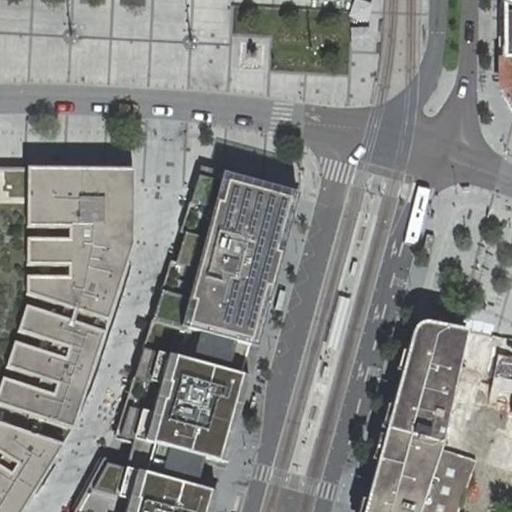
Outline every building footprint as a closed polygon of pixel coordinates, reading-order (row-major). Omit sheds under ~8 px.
[(511,102),(511,56),(504,59),(503,87),(511,102)] [(114,248),(117,157),(23,157),(19,293),(0,350),(0,511),(1,511),(56,420),(114,248)] [(301,191),(203,166),(175,251),(150,328),(146,341),(138,369),(118,430),(136,436),(129,455),(109,448),(75,511),(212,511),(218,490),(197,483),(205,454),(226,460),(236,426),(250,379),(252,374),(244,372),(248,357),(252,342),(260,344),(277,280),(301,191)] [(431,324),(425,323),(422,324),(419,331),(398,408),(404,410),(399,428),(392,426),(390,434),(401,437),(432,324),(431,324)] [(456,395),(468,331),(432,324),(401,437),(425,444),(444,449),(456,395)] [(511,358),(497,354),(490,407),(511,412),(511,358)] [(398,408),(392,426),(399,428),(404,410),(398,408)] [(457,511),(463,496),(477,459),(444,449),(425,444),(401,437),(390,434),(371,506),(389,511),(388,511),(457,511)]
